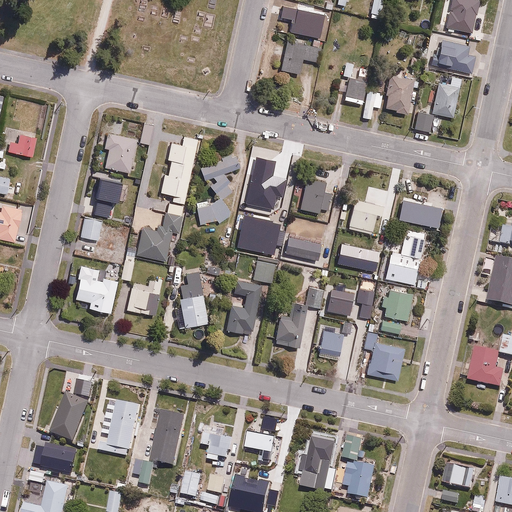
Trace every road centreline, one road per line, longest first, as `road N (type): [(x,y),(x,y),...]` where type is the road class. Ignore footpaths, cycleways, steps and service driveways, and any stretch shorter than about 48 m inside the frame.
road 1 (residential): [(426,423),(31,337)]
road 2 (residential): [(479,169),(426,423)]
road 3 (residential): [(31,337),(86,85)]
road 4 (residential): [(479,169),(230,115)]
road 5 (residential): [(511,22),(479,169)]
road 6 (residential): [(0,484),(31,337)]
road 7 (residential): [(230,115),(86,85)]
